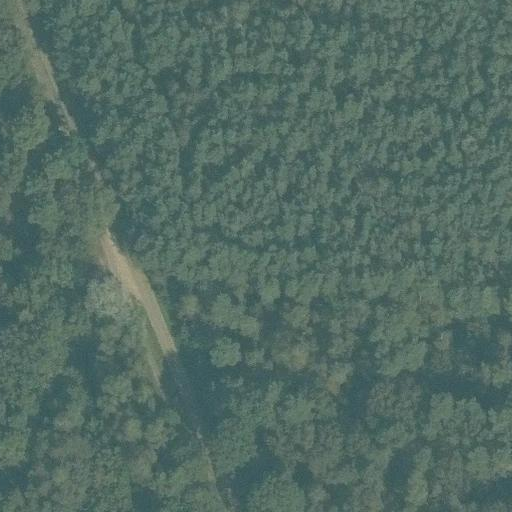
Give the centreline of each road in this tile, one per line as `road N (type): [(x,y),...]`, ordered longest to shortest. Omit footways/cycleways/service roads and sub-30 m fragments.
road 1 (unclassified): [(234,511),(22,0)]
road 2 (track): [(15,511),(82,290)]
